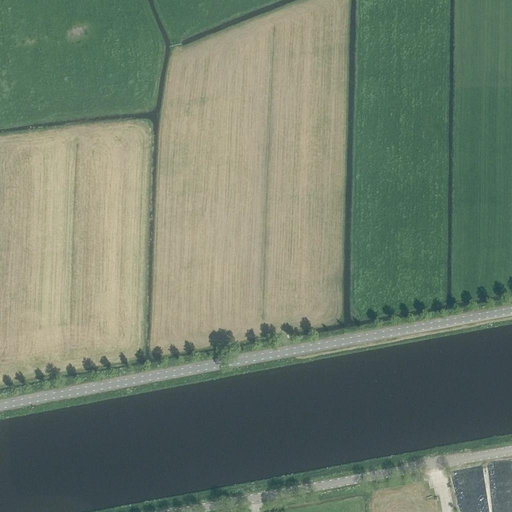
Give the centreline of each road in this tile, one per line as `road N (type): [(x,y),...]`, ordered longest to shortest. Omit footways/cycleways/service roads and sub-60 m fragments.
road 1 (tertiary): [(0,407),(511,311)]
road 2 (tertiary): [(181,511),(511,450)]
